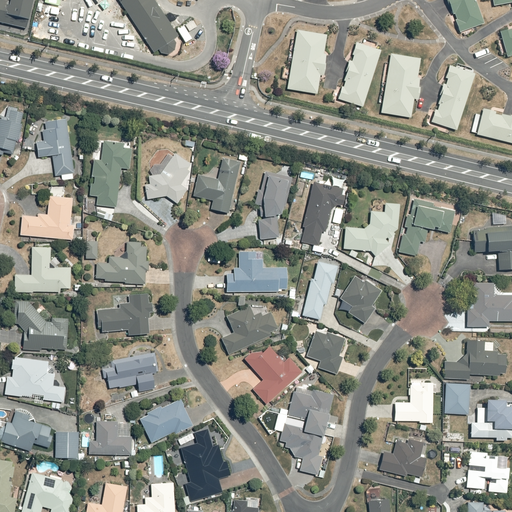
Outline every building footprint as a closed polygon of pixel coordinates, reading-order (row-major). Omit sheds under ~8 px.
[(15,0),(15,1),(6,0),(0,0),(0,20),(30,27),(36,0),(15,0)] [(121,0),(152,46),(179,28),(160,0),(121,0)] [(480,16),(475,0),(450,0),(458,23),(480,16)] [(327,25),(296,20),(287,82),(317,86),(327,25)] [(506,48),(511,46),(511,23),(500,27),(506,48)] [(364,99),(380,46),(355,39),(340,93),(364,99)] [(417,50),(386,47),(380,103),(411,106),(417,50)] [(431,114),(457,122),(474,65),(449,57),(431,114)] [(511,109),(482,101),(475,125),(511,135),(511,109)] [(0,152),(1,153),(2,148),(17,150),(18,141),(23,142),(26,123),(23,123),(25,112),(12,110),(11,122),(0,120),(0,152)] [(73,156),(68,118),(47,120),(48,130),(44,130),(45,140),(39,141),(41,158),(54,157),(56,176),(62,176),(63,180),(75,179),(74,174),(80,173),(78,160),(77,161),(76,156),(73,156)] [(105,160),(94,159),(93,176),(96,176),(96,183),(92,183),(91,195),(100,196),(99,205),(119,206),(121,168),(131,168),(133,142),(106,141),(105,160)] [(194,165),(192,164),(179,153),(176,156),(170,152),(167,156),(167,157),(162,164),(159,162),(152,171),(153,174),(150,175),(151,184),(146,184),(147,199),(168,198),(179,204),(189,190),(187,188),(186,181),(194,165)] [(199,174),(195,195),(214,200),(212,210),(232,214),(243,162),(223,158),(221,169),(216,168),(214,177),(199,174)] [(289,199),(293,177),(286,177),(286,173),(266,171),(265,189),(260,189),(258,208),(267,209),(268,217),(260,217),(262,239),(273,238),(273,241),(282,240),(280,215),(286,215),(289,199)] [(300,241),(314,245),(312,253),(332,258),(340,227),(328,225),(333,207),(338,208),(339,204),(344,206),(347,195),(345,195),(347,190),(316,183),(300,241)] [(22,236),(75,240),(76,225),(72,224),(74,198),(51,196),(50,213),(39,213),(39,216),(24,215),(22,236)] [(440,203),(417,198),(414,209),(418,210),(414,228),(409,227),(407,233),(405,233),(401,252),(418,256),(422,241),(428,243),(431,229),(451,234),(456,211),(439,207),(440,203)] [(367,228),(348,226),(345,248),(371,251),(376,255),(374,264),(393,268),(395,256),(392,256),(396,232),(398,233),(404,204),(388,201),(386,211),(374,209),(372,222),(367,228)] [(495,213),(495,223),(507,223),(507,213),(495,213)] [(511,227),(474,230),(475,253),(499,251),(500,269),(511,268),(511,227)] [(99,241),(88,241),(88,257),(99,258),(99,241)] [(97,283),(146,283),(149,244),(127,242),(126,254),(122,257),(110,257),(110,264),(98,264),(97,283)] [(33,273),(17,273),(16,292),(62,294),(62,288),(72,288),(72,268),(52,267),(52,246),(50,246),(51,244),(36,244),(36,247),(34,247),(33,273)] [(229,272),(229,292),(289,292),(290,267),(285,267),(285,264),(277,264),(277,266),(266,266),(266,258),(259,258),(259,251),(241,251),(241,267),(236,267),(236,272),(229,272)] [(340,264),(320,259),(316,278),(313,278),(304,315),(321,320),(326,302),(327,303),(333,283),(335,283),(340,264)] [(357,276),(341,298),(345,300),(342,305),(366,322),(378,306),(375,303),(384,291),(367,279),(365,282),(357,276)] [(469,327),(489,326),(489,322),(511,321),(511,291),(496,291),(496,282),(476,283),(476,304),(473,304),(473,308),(469,308),(469,327)] [(123,307),(98,309),(99,328),(103,328),(103,332),(130,331),(131,334),(152,333),(151,317),(155,317),(155,302),(152,302),(151,292),(135,293),(136,302),(122,302),(123,307)] [(247,294),(237,294),(236,305),(246,305),(247,294)] [(54,318),(54,322),(48,321),(29,301),(20,301),(14,309),(15,321),(26,331),(24,349),(42,350),(42,348),(67,349),(69,319),(54,318)] [(237,333),(224,338),(230,353),(278,332),(277,330),(280,329),(273,312),(264,316),(263,312),(256,315),(252,306),(229,316),(237,333)] [(329,335),(316,332),(308,356),(321,360),(319,369),(337,375),(344,357),(340,355),(346,338),(330,333),(329,335)] [(447,361),(447,379),(472,379),(472,374),(509,374),(509,353),(495,352),(495,340),(468,339),(468,355),(458,361),(447,361)] [(269,340),(247,357),(264,379),(254,387),(267,404),(305,373),(292,357),(286,361),(269,340)] [(110,388),(131,386),(132,398),(141,397),(141,392),(156,390),(155,373),(159,373),(158,354),(116,357),(116,359),(102,360),(104,377),(110,376),(110,388)] [(45,400),(54,400),(53,409),(63,409),(63,401),(66,401),(67,372),(51,371),(51,361),(18,356),(18,357),(15,357),(14,368),(15,368),(14,376),(9,376),(6,395),(24,398),(24,395),(45,396),(45,400)] [(412,401),(396,401),(396,421),(421,421),(421,423),(433,424),(434,394),(438,394),(438,383),(435,383),(435,379),(412,379),(412,401)] [(469,415),(471,385),(449,383),(446,413),(469,415)] [(291,447),(296,456),(294,473),(302,474),(302,471),(326,475),(340,416),(331,414),(336,394),(315,390),(314,394),(295,390),(291,410),(282,408),(276,440),(283,441),(283,446),(291,447)] [(473,422),(472,438),(497,438),(497,441),(511,441),(511,398),(500,399),(500,401),(490,401),(490,405),(477,405),(477,407),(477,408),(478,408),(478,409),(479,409),(479,410),(480,411),(480,412),(481,412),(481,413),(481,414),(481,415),(481,416),(481,417),(481,418),(481,419),(481,420),(481,421),(480,421),(480,422),(473,422)] [(152,441),(153,441),(176,431),(177,433),(188,429),(187,427),(194,424),(183,399),(165,406),(164,404),(149,411),(150,414),(142,417),(152,441)] [(43,414),(17,409),(14,422),(9,421),(8,426),(3,425),(0,437),(0,438),(3,440),(2,443),(33,450),(34,443),(51,446),(56,426),(41,422),(43,414)] [(120,419),(98,420),(98,440),(90,440),(90,454),(136,455),(136,449),(133,449),(133,436),(130,436),(130,424),(120,424),(120,419)] [(80,432),(58,431),(57,459),(79,459),(80,432)] [(203,501),(202,498),(225,492),(222,478),(233,476),(229,459),(226,460),(222,444),(212,446),(211,440),(183,447),(191,481),(187,482),(190,495),(184,496),(187,506),(203,501)] [(395,454),(384,452),(381,469),(408,475),(409,473),(425,476),(429,458),(424,457),(427,443),(412,440),(411,443),(398,441),(395,454)] [(509,454),(471,450),(470,465),(486,467),(486,469),(470,468),(467,488),(476,489),(476,493),(485,494),(485,491),(509,494),(510,480),(511,480),(511,476),(511,466),(508,466),(509,454)] [(0,511),(15,511),(19,486),(15,485),(18,462),(0,460),(0,511)] [(70,511),(78,484),(34,473),(23,511),(43,511),(45,506),(53,508),(51,511),(70,511)] [(177,511),(175,481),(152,483),(153,496),(147,497),(147,503),(138,504),(139,511),(177,511)] [(123,511),(129,485),(108,482),(105,503),(89,500),(87,511),(123,511)] [(247,501),(236,500),(234,511),(261,511),(262,507),(259,507),(259,502),(253,501),(254,497),(247,496),(247,501)] [(391,511),(391,499),(371,501),(371,511),(391,511)] [(505,511),(506,511),(487,511),(487,501),(468,501),(468,511),(505,511)]
